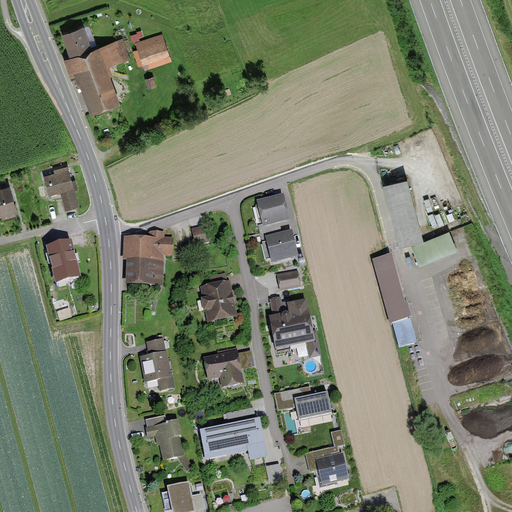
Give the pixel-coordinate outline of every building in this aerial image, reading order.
[(84,28),(62,36),(70,59),(64,61),(71,81),(75,80),(78,89),(80,89),(91,116),(120,105),(111,78),(113,77),(110,68),(131,60),(123,38),(92,50),(84,28)] [(170,57),(163,34),(135,43),(143,66),(170,57)] [(72,182),(68,167),(53,170),(54,174),(43,177),(49,197),(61,193),(74,190),(75,191),(78,190),(76,181),(72,182)] [(407,181),(383,187),(400,249),(412,246),(424,244),(424,242),(407,181)] [(0,187),(0,218),(17,214),(10,187),(1,190),(0,187)] [(74,190),(61,193),(66,211),(79,208),(75,191),(74,190)] [(284,193),(257,199),(263,225),(290,219),(284,193)] [(206,225),(192,229),(196,245),(210,241),(206,225)] [(292,229),(265,236),(267,241),(271,258),(272,262),(298,255),(292,229)] [(149,236),(124,236),(124,259),(126,259),(126,283),(162,286),(164,255),(173,255),(173,237),(165,237),(165,231),(149,231),(149,236)] [(424,244),(412,246),(419,267),(457,252),(449,233),(424,242),(424,244)] [(72,238),(46,245),(56,282),(81,275),(72,238)] [(266,259),(271,258),(267,241),(262,242),(266,259)] [(392,253),(372,259),(390,322),(391,322),(410,316),(412,316),(407,300),(405,301),(392,253)] [(298,270),(277,274),(280,291),(302,287),(298,270)] [(209,284),(227,280),(226,273),(207,277),(209,284)] [(209,284),(200,286),(208,322),(237,316),(230,279),(227,280),(209,284)] [(269,315),(276,348),(306,342),(310,358),(321,355),(316,330),(313,331),(306,298),(287,302),(287,301),(281,302),(280,297),(270,299),(273,314),(269,315)] [(417,342),(410,316),(391,322),(399,347),(417,342)] [(166,350),(163,338),(146,342),(149,354),(166,350)] [(171,375),(166,350),(149,354),(139,356),(145,382),(157,379),(160,391),(175,388),(173,375),(171,375)] [(238,350),(203,357),(208,380),(220,377),(222,387),(244,383),(241,368),(238,353),(238,350)] [(251,350),(238,353),(241,368),(254,366),(251,350)] [(310,386),(275,393),(278,411),(296,407),(299,418),(332,412),(328,391),(311,394),(310,386)] [(229,423),(256,418),(254,407),(227,413),(229,423)] [(167,421),(165,416),(146,420),(148,427),(167,423),(167,421)] [(229,423),(200,429),(206,459),(249,450),(250,460),(268,456),(260,417),(256,418),(229,423)] [(182,435),(179,419),(167,421),(167,423),(148,427),(146,428),(148,438),(155,436),(157,445),(159,444),(163,460),(177,457),(185,455),(180,435),(182,435)] [(335,447),(305,453),(310,472),(319,470),(322,485),(349,478),(343,452),(340,453),(338,446),(345,445),(342,430),(331,432),(335,447)] [(193,467),(185,455),(177,457),(187,471),(193,467)] [(283,478),(280,463),(266,466),(269,481),(283,478)] [(192,495),(189,481),(167,485),(169,491),(172,509),(172,511),(188,511),(195,510),(192,495)] [(166,510),(172,509),(169,491),(162,493),(166,510)] [(195,510),(204,509),(201,494),(192,495),(195,510)]
